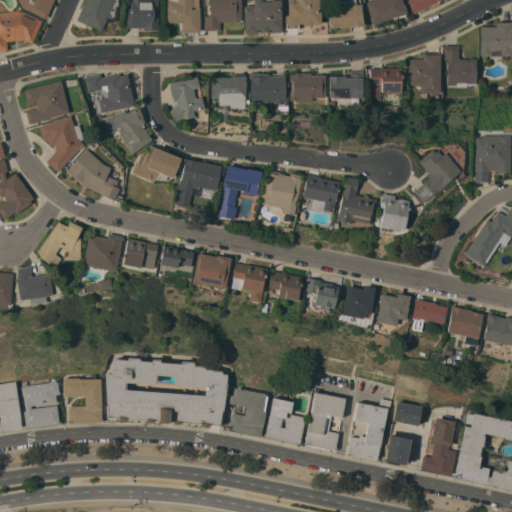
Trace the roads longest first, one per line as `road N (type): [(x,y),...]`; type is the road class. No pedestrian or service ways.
road 1 (residential): [(511,297),(89,210),(32,168),(0,74)]
road 2 (residential): [(511,500),(168,435),(0,442)]
road 3 (tertiary): [(491,0),(433,29),(337,53),(100,56),(0,74)]
road 4 (secondary): [(382,511),(148,470),(2,479)]
road 5 (residential): [(153,55),(156,113),(186,143),(388,169)]
road 6 (secondary): [(74,492),(169,493),(278,511)]
road 7 (residential): [(511,191),(464,223),(440,283)]
